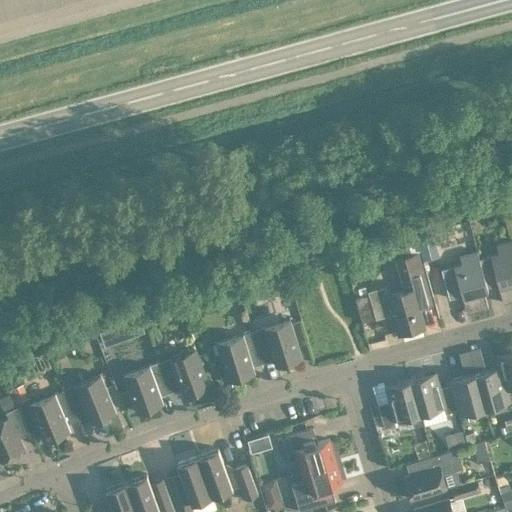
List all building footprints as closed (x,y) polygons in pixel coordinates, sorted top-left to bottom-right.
[(387,235),(391,249),(412,243),(408,229),(387,235)] [(475,256),(483,285),(495,282),(500,300),(511,296),(511,246),(510,238),(493,243),(495,251),(475,256)] [(484,289),(483,285),(475,256),(473,248),(456,253),(459,261),(438,266),(446,296),(458,292),(463,310),(485,304),(480,290),(484,289)] [(420,322),(413,296),(425,293),(414,250),(393,256),(401,287),(385,291),(395,329),(420,322)] [(352,294),(352,296),(358,319),(372,315),(366,291),(352,294)] [(250,328),(259,359),(270,356),(272,363),(298,355),(286,317),(250,328)] [(105,326),(110,339),(123,335),(118,321),(105,326)] [(102,342),(110,339),(105,326),(97,329),(102,342)] [(248,363),(259,359),(250,328),(213,339),(225,377),(250,369),(248,363)] [(192,345),(156,359),(167,389),(178,385),(181,392),(205,383),(192,345)] [(503,387),(504,387),(511,384),(511,347),(493,353),(496,364),(497,364),(503,387)] [(156,393),(167,389),(156,359),(120,372),(134,409),(159,400),(156,393)] [(497,364),(496,364),(472,371),(482,406),(507,399),(504,387),(503,387),(497,364)] [(443,409),(455,405),(449,382),(437,385),(432,369),(407,376),(417,411),(442,404),(443,409)] [(449,382),(455,405),(457,412),(482,406),(472,371),(448,378),(449,382)] [(61,386),(74,417),(85,412),(87,419),(112,408),(97,372),(61,386)] [(417,411),(407,376),(382,383),(386,399),(374,402),(381,426),(393,422),(392,418),(417,411)] [(74,417),(61,386),(26,401),(41,438),(66,428),(63,421),(74,417)] [(0,456),(20,447),(15,436),(26,430),(14,404),(2,410),(4,414),(0,415),(0,456)] [(310,425),(274,436),(281,460),(294,456),(298,468),(332,458),(326,436),(314,440),(310,425)] [(472,440),(470,430),(462,432),(464,441),(472,440)] [(470,441),(473,449),(483,445),(481,438),(470,441)] [(194,453),(208,493),(237,483),(242,496),(255,492),(244,462),(223,469),(215,445),(194,453)] [(459,465),(453,447),(401,461),(405,473),(400,474),(407,496),(443,485),(439,471),(459,465)] [(208,493),(194,453),(173,461),(182,485),(168,490),(176,511),(191,511),(188,501),(208,493)] [(301,478),(288,482),(296,509),(332,499),(331,497),(329,498),(324,484),(339,479),(332,458),(298,468),(301,478)] [(122,479),(134,511),(173,511),(165,490),(152,495),(143,471),(122,479)] [(474,476),(447,484),(450,496),(477,488),(474,476)] [(134,511),(122,479),(102,487),(107,501),(96,505),(98,511),(134,511)] [(411,511),(450,511),(446,496),(410,507),(411,511)]
